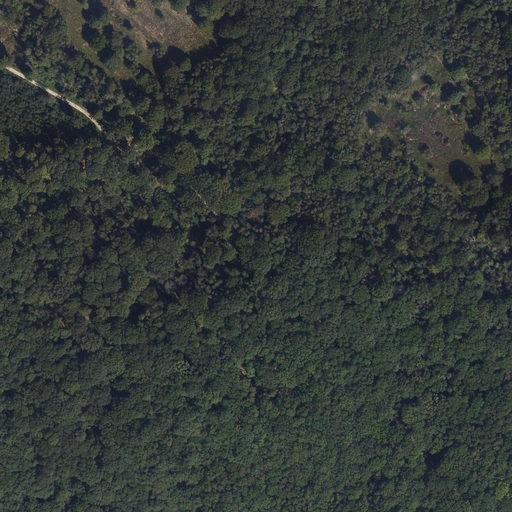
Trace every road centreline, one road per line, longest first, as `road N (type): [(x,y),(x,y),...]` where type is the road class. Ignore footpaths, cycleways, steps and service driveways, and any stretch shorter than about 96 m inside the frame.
road 1 (track): [(167,148),(484,511)]
road 2 (track): [(167,148),(0,43)]
road 3 (track): [(0,228),(167,148)]
